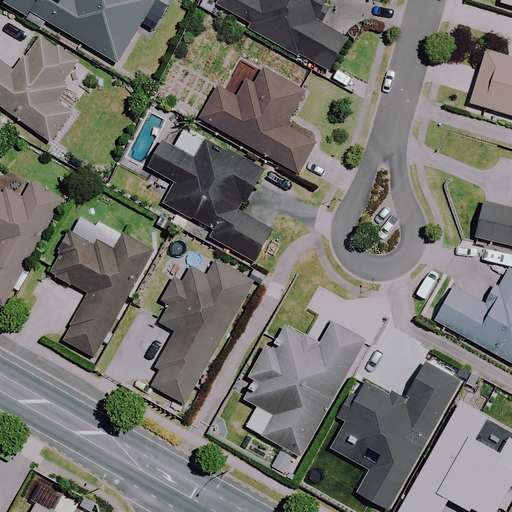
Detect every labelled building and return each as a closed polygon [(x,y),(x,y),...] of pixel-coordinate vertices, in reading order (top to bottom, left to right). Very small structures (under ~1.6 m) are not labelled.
[(6,0),(2,8),(41,31),(47,22),(118,65),(156,0),(6,0)] [(325,0),(262,0),(263,1),(260,0),(222,0),(218,9),(251,26),(249,31),(330,72),(346,39),(320,25),(329,8),(323,5),(325,0)] [(78,64),(39,36),(13,73),(0,63),(0,105),(51,142),(70,115),(51,101),(78,64)] [(511,59),(487,52),(471,104),(511,116),(511,59)] [(304,93),(257,67),(238,100),(218,89),(200,120),(298,176),(317,143),(286,125),(304,93)] [(263,171),(206,142),(197,160),(162,143),(147,171),(175,185),(164,207),(214,232),(209,241),(254,264),(272,230),(241,214),(263,171)] [(62,199),(32,183),(22,203),(0,192),(0,303),(5,307),(62,199)] [(511,209),(485,203),(476,239),(511,247),(511,209)] [(124,234),(114,252),(93,241),(91,245),(71,235),(50,273),(89,295),(64,341),(95,357),(153,250),(124,234)] [(254,282),(217,261),(207,278),(191,269),(182,285),(174,281),(161,303),(167,306),(157,324),(176,334),(147,384),(185,405),(254,282)] [(511,272),(506,269),(486,306),(454,288),(435,322),(511,364),(511,272)] [(250,391),(245,400),(273,415),(261,438),(303,460),(366,342),(332,323),(320,345),(288,328),(276,350),(266,345),(248,378),(261,385),(256,394),(250,391)] [(459,383),(426,365),(405,403),(364,380),(327,447),(371,472),(359,494),(389,511),(459,383)] [(495,511),(511,482),(511,430),(460,402),(399,511),(441,511),(448,500),(471,511),(495,511)] [(52,511),(37,503),(31,511),(52,511)]
